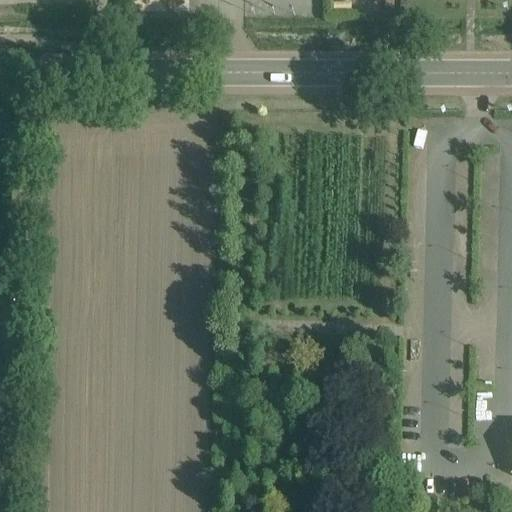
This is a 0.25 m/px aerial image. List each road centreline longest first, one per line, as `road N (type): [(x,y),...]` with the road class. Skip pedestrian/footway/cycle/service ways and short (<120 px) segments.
road 1 (tertiary): [(511,71),(0,72)]
road 2 (unknown): [(493,280),(490,360),(459,428),(442,433),(414,417),(417,281)]
road 3 (unknown): [(417,281),(424,131),(436,103),(464,94)]
road 4 (unknown): [(464,94),(487,104),(496,122),(493,280)]
